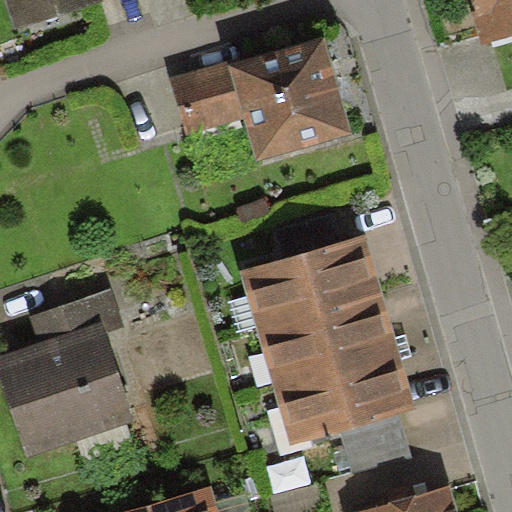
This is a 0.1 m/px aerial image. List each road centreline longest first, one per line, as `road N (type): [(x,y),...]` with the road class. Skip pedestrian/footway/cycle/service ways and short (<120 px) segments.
road 1 (residential): [(479,344),(378,0)]
road 2 (residential): [(281,0),(0,101)]
road 3 (residential): [(511,469),(479,344)]
